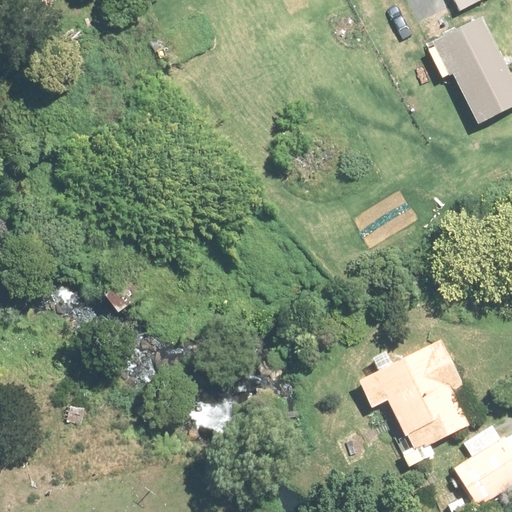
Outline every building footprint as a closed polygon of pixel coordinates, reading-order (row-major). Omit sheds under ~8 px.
[(444,0),(450,12),(474,0),(444,0)] [(421,45),(438,79),(444,76),(469,126),(511,105),(511,91),(476,18),(421,45)] [(102,42),(86,51),(100,76),(117,67),(102,42)] [(128,273),(93,295),(106,315),(140,293),(128,273)] [(393,452),(396,458),(401,467),(433,451),(428,442),(469,421),(428,340),(349,380),(363,408),(378,400),(402,447),(393,452)] [(220,403),(207,412),(199,400),(187,409),(203,433),(216,425),(229,416),(220,403)] [(460,441),(467,455),(444,468),(465,506),(511,480),(511,465),(497,438),(489,424),(460,441)]
